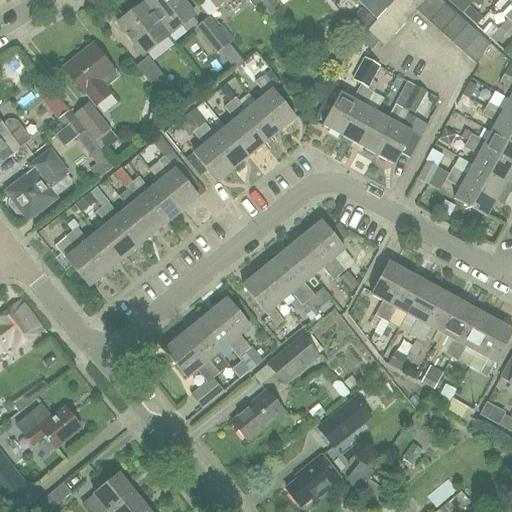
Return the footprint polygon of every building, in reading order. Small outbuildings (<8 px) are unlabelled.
[(182,0),(148,0),(143,4),(168,35),(180,26),(186,33),(198,23),(193,16),(194,15),(182,0)] [(206,0),(198,6),(208,18),(218,9),(216,6),(223,0),(206,0)] [(386,8),(394,0),(358,0),(357,2),(375,19),(386,8)] [(425,0),(394,0),(386,8),(403,24),(416,11),(425,0)] [(444,3),(439,0),(425,0),(416,11),(428,22),(444,3)] [(473,1),(472,0),(462,0),(456,8),(462,13),(468,6),(473,1)] [(511,0),(510,0),(511,2),(501,14),(507,19),(511,13),(511,0)] [(455,14),(444,3),(428,22),(439,32),(455,14)] [(168,35),(143,4),(117,24),(141,56),(168,35)] [(466,17),(469,19),(475,13),(468,6),(462,13),(466,17)] [(403,24),(386,8),(375,19),(377,21),(393,35),(403,24)] [(357,36),(373,20),(362,9),(346,25),(357,36)] [(455,14),(439,32),(450,43),(467,25),(455,14)] [(230,46),(209,18),(196,28),(217,56),(230,46)] [(511,25),(511,23),(507,19),(491,39),(497,44),(511,25)] [(393,35),(377,21),(376,21),(366,32),(377,42),(382,47),(393,35)] [(490,22),(482,31),(489,37),(497,28),(490,22)] [(478,35),(467,25),(450,43),(462,53),(478,35)] [(366,32),(365,31),(357,39),(370,51),(377,42),(366,32)] [(488,44),(478,35),(462,53),(474,64),(488,44)] [(112,94),(105,86),(101,81),(114,70),(93,43),(62,68),(84,94),(85,94),(96,107),(112,94)] [(168,82),(148,56),(135,66),(156,92),(168,82)] [(375,74),(379,66),(379,65),(364,57),(352,80),(367,88),(375,74)] [(511,90),(508,99),(511,100),(511,65),(509,64),(499,82),(511,88),(511,90)] [(261,77),(270,88),(279,81),(270,70),(261,77)] [(255,102),(279,132),(296,119),(270,88),(261,77),(261,76),(254,82),(264,95),(255,102)] [(461,96),(469,100),(479,83),(471,78),(461,96)] [(401,94),(408,97),(414,86),(414,85),(407,81),(401,93),(401,94)] [(38,89),(45,98),(54,91),(47,82),(38,89)] [(340,135),(366,89),(360,85),(352,98),(343,93),(345,89),(333,83),(316,115),(325,120),(322,125),(340,135)] [(407,99),(402,107),(412,113),(424,92),(414,86),(408,97),(407,99)] [(279,132),(255,102),(246,110),(230,89),(223,94),(230,102),(264,144),(279,132)] [(366,89),(340,135),(358,145),(377,112),(365,106),(373,93),(366,89)] [(387,118),(377,112),(358,145),(376,155),(408,97),(401,94),(395,105),(394,104),(387,118)] [(488,101),(485,107),(511,122),(511,100),(508,99),(503,108),(488,101)] [(230,102),(223,107),(233,120),(224,127),(248,157),(264,144),(230,102)] [(118,140),(89,103),(73,115),(102,152),(118,140)] [(511,122),(485,107),(484,109),(477,105),(469,121),(490,132),(511,143),(511,122)] [(148,123),(165,126),(167,109),(151,106),(148,123)] [(420,136),(400,125),(408,112),(402,108),(376,155),(394,165),(400,154),(408,158),(418,141),(420,136)] [(194,109),(188,114),(232,169),(248,157),(224,127),(215,135),(194,109)] [(64,127),(75,118),(69,110),(58,118),(64,127)] [(232,169),(188,114),(176,123),(187,137),(192,133),(202,146),(192,154),(216,183),(232,169)] [(84,130),(75,118),(64,127),(73,139),(75,137),(84,130)] [(2,124),(0,121),(0,163),(31,139),(21,126),(15,120),(7,120),(2,124)] [(443,127),(437,138),(443,141),(450,141),(455,133),(443,127)] [(467,140),(470,134),(464,130),(460,137),(467,140)] [(511,143),(490,132),(485,141),(470,134),(467,140),(511,165),(511,143)] [(158,182),(182,211),(198,198),(191,189),(198,183),(159,136),(152,142),(163,156),(157,161),(158,162),(148,169),(159,182),(158,182)] [(511,170),(511,165),(467,140),(463,148),(477,156),(472,165),(505,183),(511,170)] [(443,155),(432,149),(425,161),(437,167),(443,155)] [(27,177),(6,192),(11,199),(9,201),(8,205),(16,214),(20,215),(22,213),(27,220),(54,200),(56,202),(76,187),(50,151),(29,167),(31,170),(25,175),(27,177)] [(437,167),(425,161),(416,179),(429,186),(438,168),(437,167)] [(452,167),(449,173),(496,199),(505,183),(472,165),(467,175),(452,167)] [(132,182),(126,174),(126,175),(120,168),(114,173),(127,189),(118,196),(127,207),(150,236),(166,224),(132,182)] [(496,199),(449,173),(445,181),(459,188),(454,198),(487,216),(496,199)] [(182,211),(158,182),(149,189),(139,177),(138,177),(132,182),(166,224),(182,211)] [(95,200),(101,207),(108,202),(95,187),(89,192),(95,200)] [(80,212),(95,200),(89,192),(74,204),(80,212)] [(108,202),(101,207),(135,249),(150,236),(127,207),(118,214),(108,202)] [(135,249),(101,207),(95,212),(106,224),(96,233),(119,261),(135,249)] [(119,261),(96,233),(87,240),(77,228),(80,226),(73,219),(66,225),(71,231),(70,232),(104,274),(119,261)] [(305,234),(339,275),(345,270),(342,267),(351,260),(343,251),(345,250),(321,221),(305,234)] [(332,228),(342,241),(349,235),(339,223),(332,228)] [(88,287),(104,274),(70,232),(54,246),(56,248),(50,253),(60,265),(66,260),(88,287)] [(339,275),(305,234),(290,247),(313,276),(322,268),(332,281),(339,275)] [(290,247),(274,259),(314,309),(315,310),(322,306),(304,283),(313,276),(290,247)] [(314,309),(274,259),(259,272),(282,301),(292,293),(308,314),(314,309)] [(390,301),(407,271),(389,261),(370,295),(382,301),(374,316),(380,319),(390,301)] [(340,277),(351,291),(359,285),(347,271),(340,277)] [(380,319),(373,333),(380,337),(396,309),(406,314),(415,297),(424,281),(407,271),(390,301),(380,319)] [(282,301),(259,272),(242,285),(266,314),(265,314),(276,327),(283,321),(273,308),(282,301)] [(415,297),(406,314),(417,320),(409,335),(415,338),(423,324),(442,290),(424,281),(415,297)] [(415,338),(407,353),(414,357),(430,327),(441,333),(450,317),(459,300),(442,290),(423,324),(415,338)] [(226,298),(210,311),(227,332),(244,353),(244,354),(249,360),(254,366),(262,360),(251,346),(249,348),(240,335),(250,327),(226,298)] [(477,310),(459,300),(450,317),(441,333),(452,340),(444,354),(450,358),(477,310)] [(0,352),(10,346),(14,350),(37,333),(16,303),(0,314),(0,352)] [(477,310),(450,358),(458,362),(466,347),(476,353),(494,319),(477,310)] [(238,358),(249,371),(254,366),(249,360),(244,354),(244,353),(227,332),(210,311),(195,324),(207,338),(218,352),(227,345),(238,358)] [(511,329),(494,319),(476,353),(487,359),(479,374),(487,378),(495,363),(494,363),(511,329)] [(196,357),(203,365),(213,378),(219,374),(209,360),(218,352),(207,338),(195,324),(187,330),(179,336),(196,357)] [(301,335),(266,364),(285,386),(320,356),(318,354),(323,350),(310,335),(305,339),(301,335)] [(196,357),(179,336),(163,349),(186,378),(196,370),(206,382),(190,396),(201,409),(223,391),(213,379),(213,378),(203,365),(196,357)] [(72,354),(64,337),(52,342),(59,359),(72,354)] [(394,352),(387,365),(397,371),(404,358),(394,352)] [(499,380),(511,387),(511,359),(510,358),(499,380)] [(420,382),(434,389),(440,377),(426,370),(420,382)] [(344,383),(350,390),(358,384),(351,376),(344,383)] [(437,399),(447,404),(451,398),(454,392),(444,386),(437,399)] [(230,422),(247,442),(283,412),(265,390),(237,413),(239,415),(230,422)] [(364,398),(372,407),(380,401),(372,391),(364,398)] [(344,436),(370,415),(354,395),(327,416),(344,436)] [(491,395),(486,404),(505,412),(509,403),(491,395)] [(18,398),(11,403),(19,413),(25,407),(18,398)] [(14,425),(23,436),(32,446),(44,436),(55,450),(81,428),(65,408),(53,418),(42,403),(14,425)] [(308,412),(315,420),(325,412),(318,404),(308,412)] [(511,425),(511,418),(505,415),(499,425),(509,431),(511,425)] [(339,479),(321,457),(296,477),(298,480),(286,490),(300,507),(312,497),(314,500),(339,479)] [(359,490),(381,508),(401,483),(379,466),(359,490)] [(11,467),(0,475),(0,498),(3,503),(26,485),(11,467)] [(134,493),(119,474),(93,495),(107,511),(110,511),(121,503),(134,493)] [(447,479),(427,496),(436,508),(457,491),(447,479)] [(71,493),(63,483),(40,502),(48,511),(71,493)] [(346,491),(351,498),(354,501),(360,496),(353,487),(352,486),(346,491)] [(460,491),(436,511),(459,511),(470,503),(460,491)] [(121,503),(110,511),(149,511),(134,493),(121,503)]
